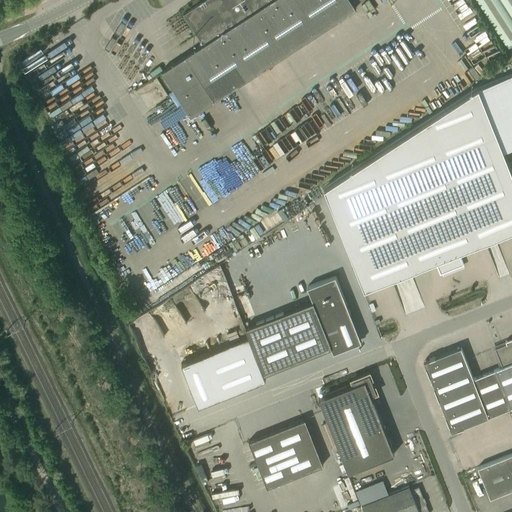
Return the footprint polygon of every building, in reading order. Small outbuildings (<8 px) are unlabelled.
[(203,44),(161,70),(167,79),(190,115),(356,8),(350,0),(203,0),(183,14),(191,26),(194,30),(203,44)] [(511,40),(511,0),(477,0),(506,45),(511,40)] [(72,112),(71,110),(75,108),(73,104),(80,100),(73,87),(51,100),(59,115),(65,111),(67,115),(72,112)] [(511,174),(478,87),(325,187),(364,289),(436,261),(439,270),(441,269),(442,273),(463,265),(461,261),(463,260),(459,252),(511,231),(511,174)] [(312,300),(244,327),(263,374),(330,347),(332,352),(342,348),(360,341),(350,315),(334,276),(306,287),(312,300)] [(248,336),(181,363),(198,405),(265,379),(248,336)] [(461,346),(423,361),(436,393),(451,431),(461,427),(502,411),(511,407),(511,406),(511,341),(495,348),(502,366),(496,369),(487,373),(473,378),(461,346)] [(395,453),(371,394),(377,391),(369,373),(353,380),(354,383),(319,397),(348,472),(395,453)] [(304,418),(248,440),(267,486),(322,464),(304,418)] [(490,497),(511,488),(511,452),(477,467),(490,497)] [(409,485),(361,504),(363,511),(428,511),(425,502),(424,503),(422,498),(423,497),(418,486),(410,489),(409,485)]
